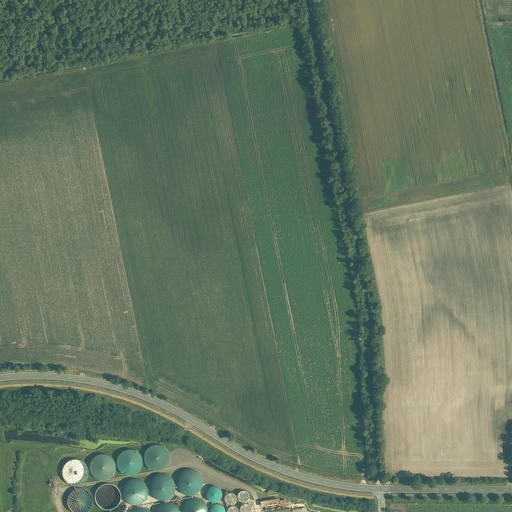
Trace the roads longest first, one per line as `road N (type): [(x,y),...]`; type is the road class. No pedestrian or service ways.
road 1 (track): [(378,489),(369,320),(308,0)]
road 2 (tertiary): [(0,379),(75,379),(133,393),(293,475),(378,489)]
road 3 (tertiary): [(378,489),(511,492)]
